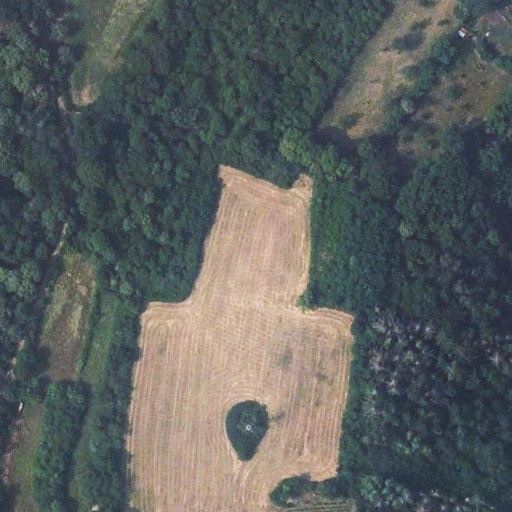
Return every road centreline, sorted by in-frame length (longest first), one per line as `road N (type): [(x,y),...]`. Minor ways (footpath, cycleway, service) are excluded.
road 1 (track): [(0,403),(60,239),(71,169),(62,118)]
road 2 (track): [(62,118),(29,0)]
